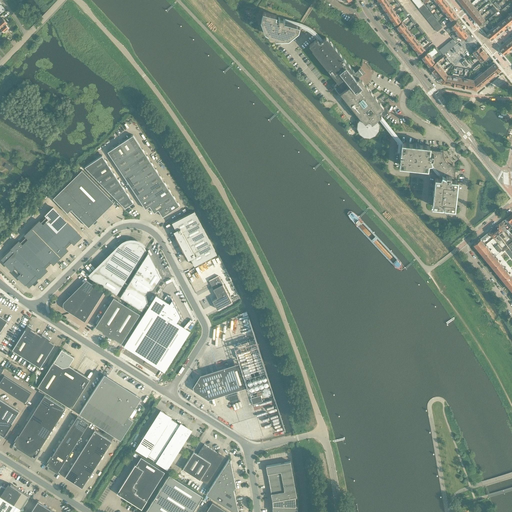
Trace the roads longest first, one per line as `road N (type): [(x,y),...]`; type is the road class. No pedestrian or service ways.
road 1 (unclassified): [(322,431),(294,344),(227,199),(148,82),(76,0)]
road 2 (unclassified): [(177,0),(425,269),(457,248)]
road 3 (unclassified): [(168,393),(205,329),(150,230),(130,225),(110,233),(34,308)]
road 4 (residential): [(393,138),(390,168),(426,178),(424,209),(462,216),(468,168),(443,134)]
road 5 (unclassified): [(168,393),(34,308)]
